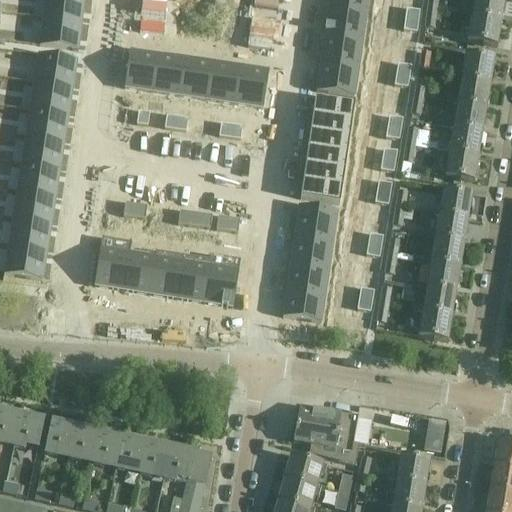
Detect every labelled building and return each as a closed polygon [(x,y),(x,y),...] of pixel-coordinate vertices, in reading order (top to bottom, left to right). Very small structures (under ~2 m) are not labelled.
[(44,0),(42,20),(80,24),(83,0),(44,0)] [(209,0),(208,10),(239,14),(241,0),(209,0)] [(328,0),(327,11),(366,16),(367,0),(328,0)] [(428,0),(426,13),(434,14),(436,0),(428,0)] [(474,0),(471,18),(499,23),(502,0),(474,0)] [(200,29),(202,2),(189,2),(187,28),(200,29)] [(327,11),(323,38),(362,44),(366,16),(327,11)] [(406,11),(404,22),(418,24),(419,13),(406,11)] [(426,13),(424,29),(432,30),(434,14),(426,13)] [(495,48),(499,23),(471,18),(467,43),(495,48)] [(42,20),(39,48),(77,53),(80,24),(42,20)] [(404,22),(403,33),(416,34),(418,24),(404,22)] [(406,59),(407,38),(390,37),(388,58),(406,59)] [(323,38),(319,65),(358,71),(362,44),(323,38)] [(127,64),(123,91),(127,91),(152,95),(158,56),(129,52),(127,64)] [(224,52),(224,66),(238,66),(239,52),(224,52)] [(421,55),(418,71),(426,72),(428,57),(421,55)] [(158,56),(152,95),(179,99),(185,60),(158,56)] [(38,57),(33,85),(71,91),(76,62),(38,57)] [(464,57),(460,82),(489,86),(493,62),(464,57)] [(185,60),(179,99),(206,103),(212,65),(185,60)] [(212,65),(206,103),(234,107),(239,69),(212,65)] [(319,65),(315,94),(353,99),(358,71),(319,65)] [(398,65),(396,76),(409,78),(411,68),(398,65)] [(239,69),(234,107),(262,111),(268,73),(239,69)] [(396,76),(394,87),(408,89),(409,78),(396,76)] [(84,80),(82,131),(96,132),(99,81),(84,80)] [(460,82),(456,106),(485,111),(489,86),(460,82)] [(33,85),(29,112),(67,118),(71,91),(33,85)] [(415,86),(413,101),(421,103),(423,87),(415,86)] [(314,101),(312,118),(351,124),(354,106),(314,101)] [(413,101),(410,117),(418,118),(421,103),(413,101)] [(456,106),(452,130),(481,135),(485,111),(456,106)] [(29,112),(25,140),(63,145),(67,118),(29,112)] [(138,114),(136,128),(147,129),(149,116),(138,114)] [(165,118),(163,132),(174,133),(176,120),(165,118)] [(312,118),(309,135),(349,140),(351,124),(312,118)] [(388,118),(387,129),(400,131),(402,121),(388,118)] [(176,120),(174,133),(185,135),(187,121),(176,120)] [(220,126),(218,140),(229,141),(231,128),(220,126)] [(231,128),(229,141),(239,143),(241,129),(231,128)] [(387,129),(385,140),(398,142),(400,131),(387,129)] [(437,142),(436,152),(448,154),(477,159),(481,135),(452,130),(450,144),(437,142)] [(408,134),(405,150),(413,151),(415,135),(408,134)] [(309,135),(307,151),(346,157),(349,140),(309,135)] [(25,140),(20,167),(59,173),(63,145),(25,140)] [(405,150),(402,166),(410,167),(413,151),(405,150)] [(307,151),(304,168),(344,173),(346,157),(307,151)] [(383,151),(381,162),(395,164),(396,154),(383,151)] [(448,154),(448,158),(444,179),(472,183),(477,159),(448,154)] [(381,162),(379,173),(393,175),(395,164),(381,162)] [(20,167),(16,194),(54,200),(59,173),(20,167)] [(304,168),(302,184),(341,190),(344,173),(304,168)] [(302,184),(299,202),(339,207),(341,190),(302,184)] [(377,184),(376,195),(389,197),(391,186),(377,184)] [(442,193),(438,218),(466,222),(470,197),(442,193)] [(16,194),(12,221),(50,227),(54,200),(16,194)] [(376,195),(374,206),(387,208),(389,197),(376,195)] [(397,197),(394,213),(402,215),(405,199),(397,197)] [(124,206),(123,219),(127,220),(133,221),(135,207),(127,206),(124,206)] [(135,207),(133,221),(144,222),(146,209),(135,207)] [(298,208),(294,237),(332,242),(336,214),(298,208)] [(394,213),(392,229),(400,230),(402,215),(394,213)] [(179,214),(177,227),(188,229),(190,215),(179,214)] [(190,215),(188,229),(209,232),(211,219),(190,215)] [(438,218),(434,242),(461,247),(466,222),(438,218)] [(217,219),(215,233),(237,236),(239,223),(217,219)] [(12,221),(8,249),(46,254),(50,227),(12,221)] [(294,237),(290,264),(328,270),(332,242),(294,237)] [(369,237),(367,248),(380,250),(382,239),(369,237)] [(101,241),(93,289),(122,293),(127,258),(129,245),(127,245),(101,241)] [(434,242),(430,266),(457,271),(461,247),(434,242)] [(127,258),(122,293),(127,294),(149,297),(156,254),(155,254),(154,259),(129,255),(130,246),(129,245),(127,258)] [(389,245),(387,261),(394,263),(397,247),(389,245)] [(367,248),(365,258),(379,261),(380,250),(367,248)] [(8,249),(3,277),(41,283),(46,254),(8,249)] [(156,254),(149,297),(176,302),(183,259),(156,254)] [(183,259),(176,302),(204,306),(211,258),(210,258),(209,263),(183,259)] [(211,258),(204,306),(232,310),(239,263),(211,258)] [(387,261),(384,277),(392,278),(394,263),(387,261)] [(290,264),(286,291),(324,297),(328,270),(290,264)] [(430,266),(426,290),(453,295),(454,292),(457,271),(430,266)] [(426,290),(422,315),(450,319),(453,295),(426,290)] [(286,291),(282,320),(320,325),(324,297),(286,291)] [(360,291),(358,302),(371,304),(373,294),(360,291)] [(381,292),(379,308),(387,309),(389,293),(381,292)] [(358,302),(356,313),(370,315),(371,304),(358,302)] [(379,308),(376,325),(384,326),(387,309),(379,308)] [(417,340),(447,345),(450,319),(422,315),(417,340)] [(294,432),(292,447),(309,450),(307,459),(336,467),(353,472),(358,448),(351,446),(355,420),(297,411),(294,432)] [(0,444),(1,439),(13,442),(18,418),(0,414),(0,444)] [(42,424),(18,418),(13,442),(11,449),(24,452),(25,445),(37,447),(42,424)] [(428,422),(427,433),(443,436),(445,425),(428,422)] [(57,452),(68,454),(73,430),(50,425),(43,456),(55,459),(57,452)] [(81,457),(92,459),(97,435),(73,430),(68,454),(66,461),(79,464),(81,457)] [(498,443),(494,468),(511,471),(511,434),(509,434),(507,445),(498,443)] [(104,461),(116,464),(121,441),(97,435),(92,459),(90,466),(103,469),(104,461)] [(127,474),(127,471),(128,467),(139,469),(144,446),(121,441),(116,464),(114,471),(127,474)] [(152,472),(164,474),(169,451),(144,446),(139,469),(138,477),(150,479),(152,472)] [(185,487),(183,494),(201,498),(210,459),(169,451),(164,474),(162,482),(174,484),(175,477),(187,479),(185,487)] [(289,460),(283,482),(314,491),(320,469),(289,460)] [(362,461),(358,479),(365,481),(369,463),(362,461)] [(399,461),(395,486),(422,491),(426,466),(399,461)] [(511,471),(494,468),(490,492),(511,495),(511,471)] [(341,478),(337,494),(348,497),(351,481),(341,478)] [(358,479),(354,493),(362,495),(365,481),(358,479)] [(283,482),(277,504),(304,511),(308,511),(314,491),(283,482)] [(0,495),(0,496),(14,500),(16,489),(2,486),(0,495)] [(395,486),(391,510),(403,511),(418,511),(422,491),(395,486)] [(511,511),(511,495),(490,492),(486,511),(511,511)] [(32,504),(46,507),(48,496),(34,493),(32,504)] [(198,511),(201,498),(183,494),(181,503),(172,501),(169,511),(198,511)] [(337,494),(334,510),(343,511),(344,511),(348,497),(337,494)] [(56,509),(70,511),(72,502),(58,498),(56,509)] [(0,503),(0,511),(7,511),(9,506),(0,503)] [(80,511),(94,511),(96,506),(82,503),(80,511)]
